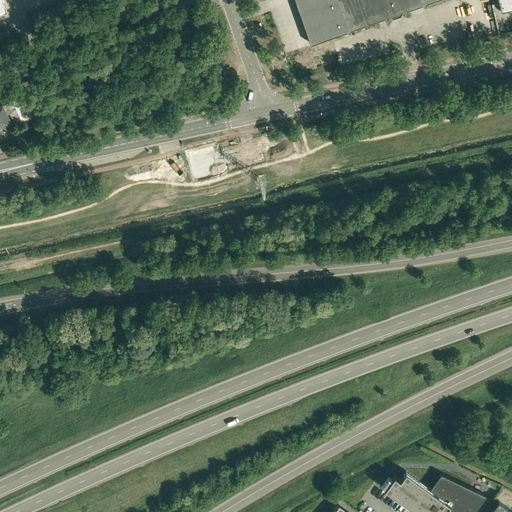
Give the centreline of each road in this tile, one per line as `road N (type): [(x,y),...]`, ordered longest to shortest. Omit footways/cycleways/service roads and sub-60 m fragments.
road 1 (trunk): [(511,285),(121,433),(0,490)]
road 2 (trunk): [(22,511),(249,412),(511,316)]
road 3 (track): [(511,147),(0,259)]
road 4 (trunk): [(511,245),(0,309)]
road 5 (trunk): [(220,511),(339,441),(511,356)]
road 6 (tertiary): [(266,114),(511,60)]
road 7 (residential): [(0,72),(109,24),(198,0)]
road 8 (tertiary): [(0,177),(136,142)]
road 9 (tertiary): [(136,142),(0,167)]
road 10 (tertiary): [(136,142),(266,114)]
road 11 (tertiary): [(266,114),(228,0)]
